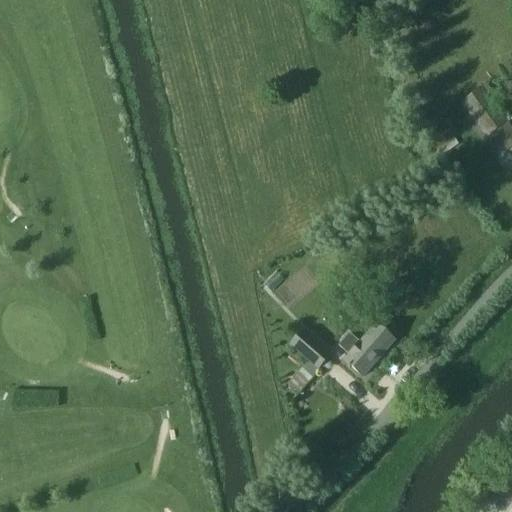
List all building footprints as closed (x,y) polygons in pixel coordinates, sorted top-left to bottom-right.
[(502,144),(507,151),(511,147),(511,129),(508,124),(510,122),(483,87),(460,104),(495,149),(502,144)] [(430,101),(419,109),(425,120),(437,112),(430,101)] [(437,113),(418,126),(426,138),(445,125),(437,113)] [(445,127),(426,139),(433,152),(437,150),(453,139),(445,127)] [(338,348),(348,356),(343,362),(362,379),(394,342),(375,325),(359,343),(349,335),(338,348)] [(302,332),(289,347),(317,371),(330,356),(302,332)]
